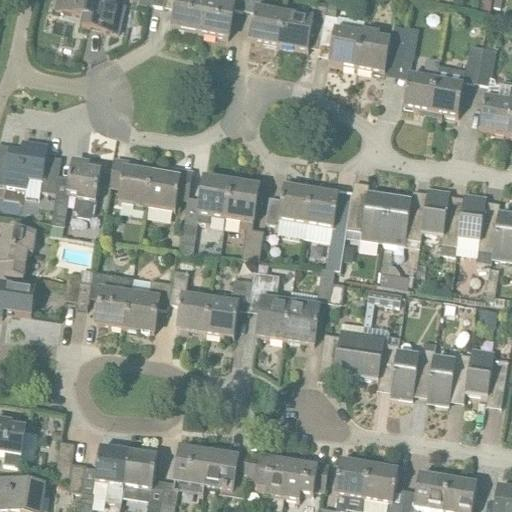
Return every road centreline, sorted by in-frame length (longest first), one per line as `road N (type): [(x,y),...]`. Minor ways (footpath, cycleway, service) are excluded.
road 1 (residential): [(511,177),(407,165),(360,126),(292,92),(262,92),(198,148),(128,136),(93,88),(11,75)]
road 2 (residential): [(511,462),(259,422),(242,411),(229,385),(181,379)]
road 3 (residential): [(91,365),(80,394),(106,422),(172,423),(183,407),(181,379)]
